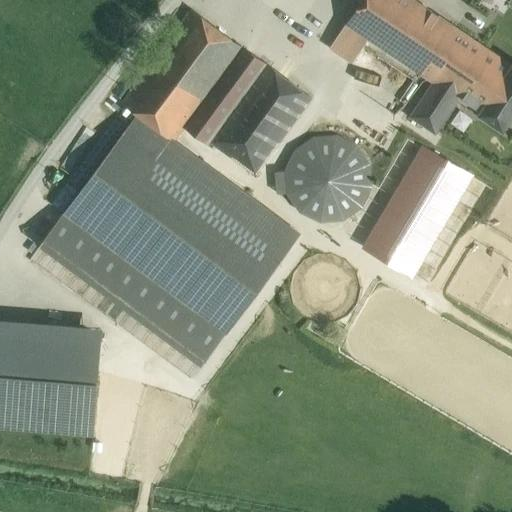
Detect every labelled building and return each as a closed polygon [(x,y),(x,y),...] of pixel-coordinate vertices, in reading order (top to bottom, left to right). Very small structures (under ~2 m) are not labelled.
[(433,80),(453,94),(485,47),(414,0),(361,0),(347,22),(368,37),(433,80)] [(191,9),(122,102),(138,114),(174,140),(186,123),(242,47),(191,9)] [(368,37),(347,22),(331,44),(353,59),(368,37)] [(242,47),(186,123),(210,141),(266,64),(265,64),(242,47)] [(511,64),(511,65),(485,47),(453,94),(459,97),(479,111),(478,113),(502,129),(511,115),(511,64)] [(266,64),(210,141),(255,174),(309,98),(310,99),(311,97),(266,63),(265,64),(266,64)] [(453,94),(433,80),(410,115),(436,132),(459,97),(453,94)] [(174,140),(138,114),(66,210),(227,330),(299,233),(174,140)] [(336,134),(314,136),(295,149),(285,170),(275,171),(277,193),(287,192),(300,211),(321,220),(343,218),(362,206),(371,185),(370,163),(357,144),(336,134)] [(427,148),(411,171),(429,183),(444,160),(427,148)] [(429,183),(417,199),(454,226),(477,194),(484,184),(447,157),(444,160),(429,183)] [(511,218),(477,194),(454,226),(489,251),(511,218)] [(224,333),(63,214),(44,239),(205,359),(224,333)] [(96,382),(0,373),(0,425),(92,433),(96,382)]
